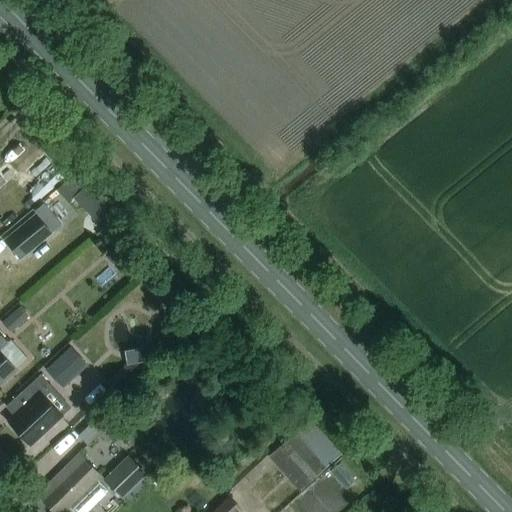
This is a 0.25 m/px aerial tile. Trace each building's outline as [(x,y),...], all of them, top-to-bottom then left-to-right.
[(73,178),(56,192),(59,196),(67,205),(73,200),(82,209),(93,199),(84,190),(85,189),(83,187),(74,176),(73,178)] [(5,241),(21,259),(52,234),(36,215),(5,241)] [(121,240),(107,252),(122,269),(136,257),(121,240)] [(172,299),(164,306),(178,323),(187,315),(172,299)] [(20,308),(1,324),(10,333),(28,317),(20,308)] [(0,385),(15,372),(0,354),(0,350),(7,344),(0,336),(0,385)] [(131,349),(133,363),(149,361),(148,347),(131,349)] [(70,348),(45,371),(54,381),(79,358),(70,348)] [(8,423),(30,446),(61,418),(39,394),(48,386),(40,377),(22,393),(31,402),(8,423)] [(116,436),(108,427),(100,435),(107,444),(116,436)] [(325,468),(301,442),(294,435),(279,449),(310,483),(325,469),(325,468)] [(244,481),(271,510),(300,484),(272,454),(244,481)] [(40,493),(39,494),(45,500),(42,503),(49,510),(51,511),(69,511),(71,511),(87,511),(107,493),(98,484),(102,480),(91,469),(78,456),(40,493)] [(130,460),(105,484),(121,501),(146,477),(130,460)] [(212,511),(241,511),(242,511),(228,497),(212,511)]
